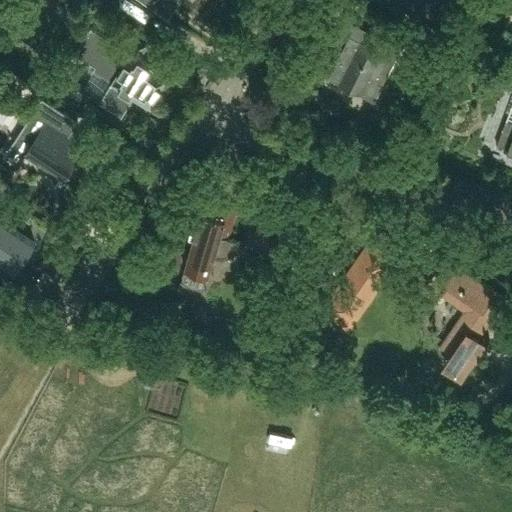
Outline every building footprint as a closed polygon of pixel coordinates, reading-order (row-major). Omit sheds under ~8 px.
[(142,0),(169,17),(179,0),(142,0)] [(148,104),(166,75),(130,52),(129,53),(91,28),(75,53),(96,66),(94,69),(112,80),(101,98),(122,112),(133,95),(148,104)] [(350,35),(338,58),(328,77),(374,100),(401,47),(367,30),(361,41),(350,35)] [(413,80),(424,58),(421,57),(423,53),(412,47),(410,51),(409,51),(397,73),(413,80)] [(74,58),(61,70),(80,89),(92,77),(74,58)] [(511,82),(511,73),(492,67),(488,80),(510,88),(511,82)] [(3,91),(3,124),(21,124),(21,91),(3,91)] [(43,98),(21,131),(34,140),(26,153),(62,177),(85,141),(70,131),(77,120),(43,98)] [(511,124),(509,123),(503,128),(496,146),(511,152),(511,124)] [(230,237),(237,208),(221,204),(217,218),(200,214),(185,269),(211,276),(216,258),(223,259),(231,257),(235,255),(241,249),(244,242),(245,242),(246,241),(230,237)] [(293,243),(269,215),(251,231),(275,258),(293,243)] [(0,221),(0,251),(18,264),(32,242),(0,221)] [(361,256),(333,297),(355,312),(383,272),(361,256)] [(488,300),(495,290),(447,259),(436,275),(434,274),(427,285),(466,310),(450,335),(461,342),(446,365),(462,376),(485,341),(479,337),(488,323),(482,318),(492,302),(488,300)]
